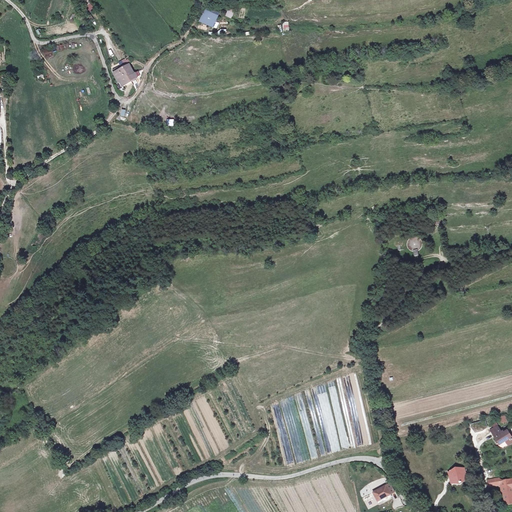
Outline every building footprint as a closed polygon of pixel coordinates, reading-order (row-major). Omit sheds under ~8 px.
[(234,13),(228,10),(226,16),(232,19),(234,13)] [(213,28),(218,16),(205,11),(200,22),(213,28)] [(126,59),(119,63),(121,66),(113,71),(120,84),(118,85),(120,90),(124,88),(123,87),(132,82),(131,81),(137,78),(138,79),(140,77),(138,72),(134,74),(129,64),(132,62),(130,58),(126,60),(126,59)] [(422,247),(423,246),(423,245),(423,244),(423,243),(422,242),(422,241),(422,240),(421,239),(420,239),(420,238),(419,238),(418,237),(417,237),(416,237),(415,236),(414,236),(413,237),(412,237),(411,237),(410,238),(409,239),(408,240),(408,241),(407,242),(407,243),(407,244),(407,245),(407,246),(407,247),(408,247),(408,248),(409,249),(409,250),(410,251),(411,251),(412,252),(413,252),(414,252),(415,256),(419,256),(418,251),(419,251),(420,250),(421,250),(421,249),(422,248),(422,247)] [(511,443),(511,437),(507,431),(504,432),(502,434),(501,432),(499,430),(493,434),(499,443),(505,440),(509,445),(511,443)] [(449,475),(451,481),(459,482),(460,484),(467,479),(465,472),(464,472),(463,468),(456,468),(453,470),(453,472),(449,475)] [(511,478),(499,481),(500,485),(501,485),(503,485),(504,491),(505,500),(511,498),(511,478)] [(378,502),(395,492),(390,484),(373,493),(378,502)]
